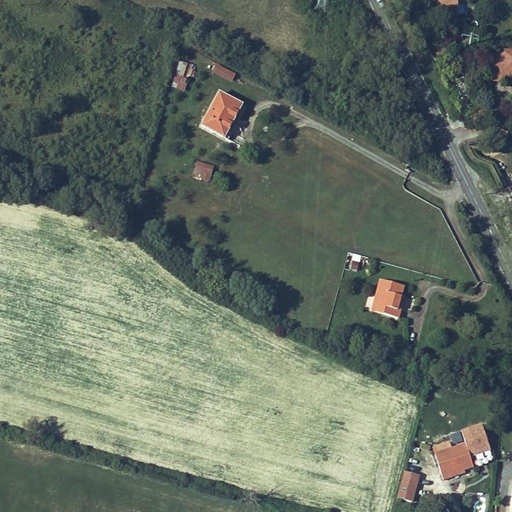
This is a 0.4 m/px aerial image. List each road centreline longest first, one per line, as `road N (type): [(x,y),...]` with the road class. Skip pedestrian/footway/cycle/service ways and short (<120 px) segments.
road 1 (secondary): [(373,0),(511,272)]
road 2 (unknown): [(247,130),(267,98),(441,191),(467,183)]
